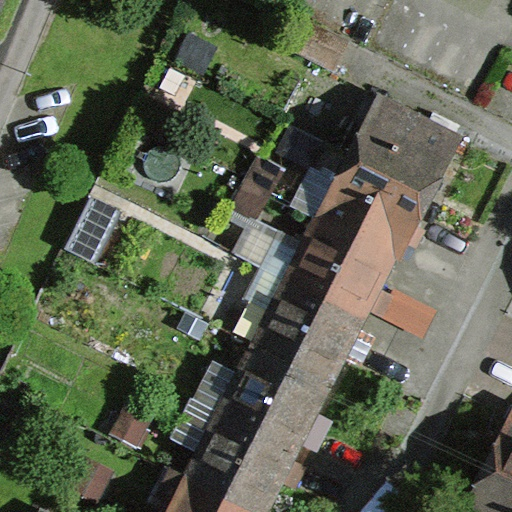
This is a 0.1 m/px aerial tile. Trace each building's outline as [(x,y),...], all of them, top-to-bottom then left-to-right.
[(347,43),(301,20),(289,44),(335,67),(347,43)] [(350,155),(430,195),(460,137),(379,97),(350,155)] [(320,214),(401,254),(430,195),(350,155),(320,214)] [(261,156),(247,182),(269,194),(284,169),(261,156)] [(269,194),(247,182),(232,207),(255,220),(269,194)] [(287,279),(364,317),(395,255),(399,257),(401,254),(320,214),(287,279)] [(364,317),(287,279),(253,345),(329,384),(364,317)] [(380,314),(420,334),(434,307),(393,287),(380,314)] [(329,384),(253,345),(219,410),(297,449),(329,384)] [(264,511),(297,449),(219,410),(187,475),(260,511),(264,511)] [(511,414),(487,463),(511,475),(511,414)] [(60,454),(47,479),(97,503),(115,467),(85,452),(79,463),(60,454)] [(462,511),(511,511),(511,475),(487,463),(462,511)] [(260,511),(187,475),(167,511),(260,511)]
